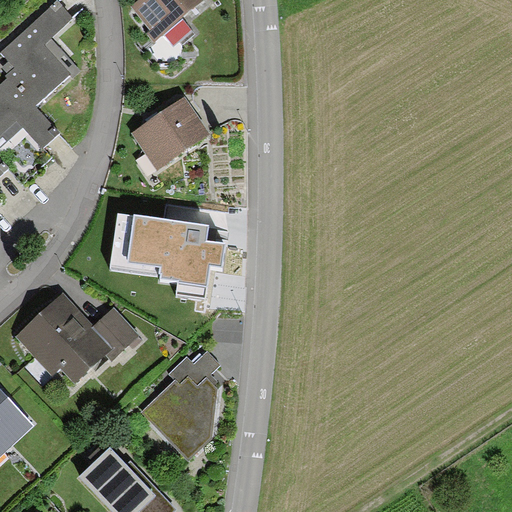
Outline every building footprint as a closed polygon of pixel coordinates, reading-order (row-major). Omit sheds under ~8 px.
[(206,11),(195,0),(147,0),(128,17),(158,52),(206,11)] [(0,177),(7,172),(0,163),(0,148),(14,136),(31,156),(55,136),(35,113),(70,82),(43,51),(70,28),(51,5),(0,49),(0,76),(1,77),(0,77),(0,177)] [(177,102),(124,135),(150,178),(204,145),(177,102)] [(120,216),(113,270),(160,277),(159,282),(209,288),(211,269),(224,271),(228,244),(219,243),(208,241),(209,228),(120,216)] [(221,230),(209,228),(208,241),(219,243),(221,230)] [(56,292),(4,336),(63,405),(142,337),(117,308),(90,332),(56,292)] [(193,373),(141,417),(184,464),(205,446),(213,392),(193,373)] [(0,405),(0,454),(25,432),(0,405)] [(101,455),(67,482),(91,511),(142,511),(145,509),(101,455)]
